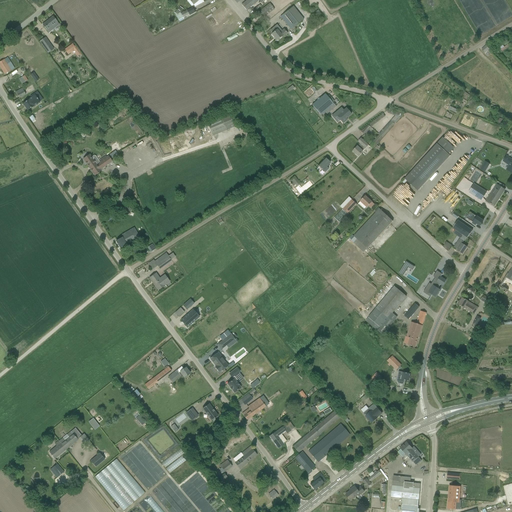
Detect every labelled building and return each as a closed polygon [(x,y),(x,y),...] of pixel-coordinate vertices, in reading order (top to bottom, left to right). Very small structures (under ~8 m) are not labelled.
[(246,10),(250,7),(258,1),(257,0),(248,0),(242,5),(246,10)] [(274,9),(270,3),(258,12),(263,18),(274,9)] [(291,30),(304,19),(293,6),(280,16),(291,30)] [(180,13),(183,9),(180,7),(175,14),(178,20),(183,18),(189,15),(187,11),(181,14),(180,13)] [(58,23),(58,22),(53,17),(46,22),(47,23),(43,26),(49,33),(53,30),(52,29),(58,23)] [(273,33),(271,34),(277,41),(282,36),(283,37),(287,34),(284,29),(282,31),(280,28),(277,30),(274,27),(270,30),(273,33)] [(39,42),(45,49),(51,45),(45,37),(39,42)] [(64,50),(68,55),(76,49),(72,44),(64,50)] [(11,71),(4,60),(0,62),(0,66),(5,75),(11,71)] [(21,84),(28,81),(25,76),(19,79),(21,84)] [(19,99),(24,96),(26,95),(22,88),(16,92),(19,99)] [(312,105),(323,118),(336,107),(325,94),(312,105)] [(35,96),(23,104),(28,111),(40,102),(35,96)] [(347,120),(346,119),(351,114),(346,108),(344,111),(341,108),(334,114),(343,124),(347,120)] [(237,126),(231,113),(207,123),(213,136),(237,126)] [(395,124),(391,120),(379,134),(380,135),(369,146),(372,149),(395,124)] [(361,132),(365,135),(371,128),(368,125),(361,132)] [(369,145),(361,138),(361,139),(358,142),(360,144),(357,147),(357,146),(353,151),(358,156),(369,145)] [(418,191),(451,156),(437,144),(405,179),(418,191)] [(97,164),(90,154),(83,159),(95,176),(101,171),(101,170),(113,162),(108,156),(107,157),(106,156),(99,161),(100,162),(97,164)] [(509,165),(506,169),(511,173),(511,159),(506,156),(503,161),(509,165)] [(329,169),(327,167),(330,163),(325,158),(318,166),(325,173),(329,169)] [(298,193),(304,189),(295,177),(289,181),(298,193)] [(474,184),(469,192),(481,200),(487,192),(474,184)] [(494,206),(505,190),(496,184),(486,201),(494,206)] [(372,202),(365,196),(360,202),(367,208),(369,206),(371,208),(374,205),(372,202)] [(357,204),(352,200),(346,206),(345,204),(341,208),(343,209),(335,218),(339,222),(347,214),(348,214),(357,204)] [(367,249),(389,225),(393,221),(380,209),(354,237),(357,240),(367,249)] [(484,221),(470,212),(466,218),(473,222),(472,223),(476,225),(476,224),(480,226),(484,221)] [(109,222),(115,219),(112,214),(106,217),(109,222)] [(457,220),(452,227),(462,234),(468,238),(473,231),(457,220)] [(123,237),(116,241),(121,248),(127,244),(137,239),(133,231),(123,237)] [(468,238),(462,234),(459,237),(460,238),(454,247),(458,250),(457,251),(462,254),(463,254),(462,254),(467,248),(467,247),(462,244),(464,241),(465,242),(468,238)] [(446,242),(443,247),(448,251),(451,246),(446,242)] [(136,256),(145,251),(142,245),(133,250),(136,256)] [(166,253),(155,262),(160,269),(172,261),(172,260),(169,256),(166,253)] [(401,269),(406,272),(408,267),(412,270),(414,267),(406,261),(401,269)] [(511,272),(510,272),(501,286),(508,290),(511,284),(511,272)] [(158,290),(170,282),(165,275),(160,278),(156,273),(149,278),(158,290)] [(441,284),(443,285),(446,281),(440,277),(435,285),(434,285),(429,292),(435,297),(440,290),(438,288),(441,284)] [(407,296),(394,286),(366,321),(377,331),(378,330),(383,335),(384,333),(385,335),(388,332),(386,331),(397,317),(393,313),(407,296)] [(484,295),(481,300),(489,305),(492,300),(484,295)] [(469,302),(466,300),(462,297),(458,304),(462,307),(474,314),(477,310),(467,304),(469,302)] [(183,305),(187,310),(194,304),(190,299),(183,305)] [(404,316),(408,320),(419,307),(415,304),(404,316)] [(415,347),(426,313),(420,311),(417,323),(412,322),(407,337),(406,338),(409,339),(407,345),(415,347)] [(190,313),(181,321),(187,328),(199,318),(195,315),(193,317),(190,313)] [(481,319),(477,316),(473,324),(477,326),(481,319)] [(231,334),(222,341),(226,346),(235,339),(231,334)] [(216,367),(215,367),(219,372),(220,372),(228,366),(225,362),(224,362),(221,358),(222,358),(218,352),(210,359),(216,367)] [(401,365),(392,356),(387,361),(396,370),(401,365)] [(165,358),(161,361),(165,366),(169,363),(165,358)] [(183,369),(181,366),(168,377),(173,383),(182,376),(184,378),(190,373),(185,367),(183,369)] [(149,389),(171,371),(168,367),(145,385),(149,389)] [(234,379),(227,384),(228,384),(230,387),(232,390),(234,393),(241,388),(237,383),(243,379),(239,373),(240,372),(237,368),(229,374),(232,378),(232,377),(234,379)] [(404,380),(409,381),(410,374),(403,372),(399,372),(398,376),(397,381),(399,383),(403,384),(404,380)] [(373,385),(380,378),(375,373),(368,381),(373,385)] [(137,389),(132,393),(136,398),(141,394),(137,389)] [(251,400),(252,398),(248,394),(240,400),(245,405),(251,400)] [(266,407),(263,403),(260,398),(248,407),(249,409),(242,414),(247,420),(266,407)] [(209,404),(202,409),(211,421),(218,416),(209,404)] [(377,408),(372,411),(371,411),(369,408),(363,413),(366,416),(371,423),(377,418),(377,417),(378,416),(382,413),(377,408)] [(192,409),(187,413),(191,418),(196,414),(192,409)] [(340,417),(334,410),(293,447),(298,453),(340,417)] [(146,422),(140,415),(136,419),(142,426),(146,422)] [(175,432),(179,430),(174,424),(171,427),(175,432)] [(350,435),(346,431),(340,424),(308,451),(318,462),(350,435)] [(291,431),(287,425),(286,425),(283,427),(269,437),(278,449),(284,444),(284,443),(286,441),(282,434),(285,432),(287,434),(291,431)] [(67,435),(59,441),(66,450),(73,443),(78,440),(71,431),(67,435)] [(84,433),(79,438),(82,442),(87,437),(84,433)] [(49,452),(54,459),(66,450),(59,441),(58,442),(58,441),(54,444),(56,446),(49,452)] [(418,457),(419,457),(421,455),(414,447),(412,448),(407,442),(401,448),(416,465),(421,460),(418,457)] [(257,455),(250,446),(241,454),(243,456),(235,463),(240,469),(257,455)] [(189,458),(181,449),(162,464),(170,473),(189,458)] [(302,451),(295,458),(307,473),(315,466),(302,451)] [(96,467),(105,460),(100,453),(90,461),(96,467)] [(95,477),(124,510),(145,492),(117,458),(95,477)] [(225,472),(232,466),(227,460),(220,465),(225,472)] [(59,476),(64,472),(57,464),(52,468),(59,476)] [(370,481),(381,473),(380,471),(368,479),(370,481)] [(326,481),(320,473),(313,478),(314,481),(310,484),(315,490),(323,483),(326,481)] [(415,483),(410,483),(411,478),(401,477),(400,481),(393,481),(391,497),(403,498),(401,511),(417,511),(418,509),(419,500),(419,496),(420,496),(421,494),(419,494),(420,491),(420,486),(421,484),(416,483),(415,483)] [(363,481),(366,485),(367,487),(371,485),(366,478),(363,481)] [(489,489),(489,483),(486,483),(486,486),(485,486),(485,480),(473,480),(473,485),(478,485),(478,489),(489,489)] [(359,497),(365,492),(361,487),(357,490),(355,486),(352,488),(352,489),(346,494),(351,501),(358,496),(359,497)] [(461,487),(449,486),(447,509),(456,510),(457,503),(459,503),(461,487)] [(269,495),(273,500),(278,495),(275,490),(269,495)]
